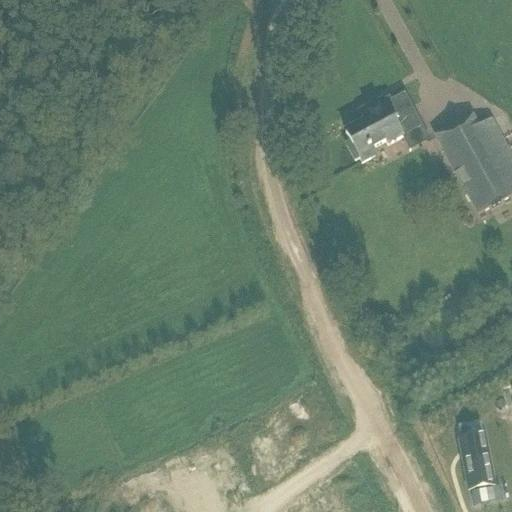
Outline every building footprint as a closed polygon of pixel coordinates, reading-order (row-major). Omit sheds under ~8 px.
[(364,125),(345,136),(350,145),(346,148),(354,163),(359,161),(361,166),(375,158),(371,151),(385,144),(387,148),(402,140),(422,129),(404,95),(391,102),(389,99),(382,103),(359,115),(364,125)] [(479,129),(472,117),(432,138),(476,219),(490,211),(511,199),(511,160),(491,122),(479,129)] [(250,358),(207,379),(217,400),(261,379),(276,371),(266,350),(258,334),(242,342),(250,358)] [(280,419),(237,440),(248,462),(291,441),(307,433),(289,396),(273,404),(280,419)] [(480,425),(457,430),(460,445),(462,454),(462,458),(463,460),(467,482),(469,492),(469,493),(470,493),(492,489),(493,489),(493,487),(491,478),(484,440),(483,440),(480,425)] [(472,496),(475,509),(503,504),(501,490),(472,496)]
